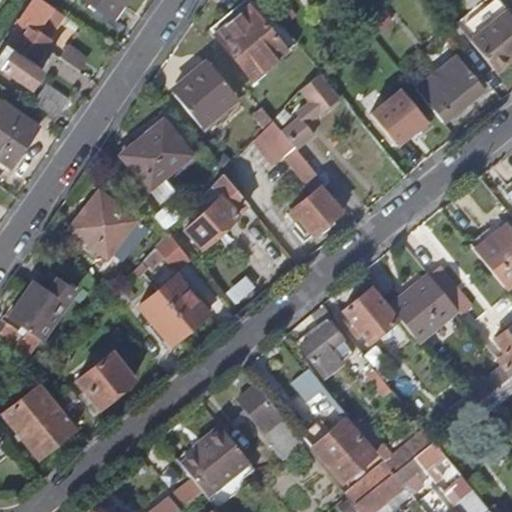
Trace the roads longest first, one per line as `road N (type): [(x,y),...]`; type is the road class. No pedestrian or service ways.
road 1 (residential): [(37,511),(511,124)]
road 2 (residential): [(0,253),(176,0)]
